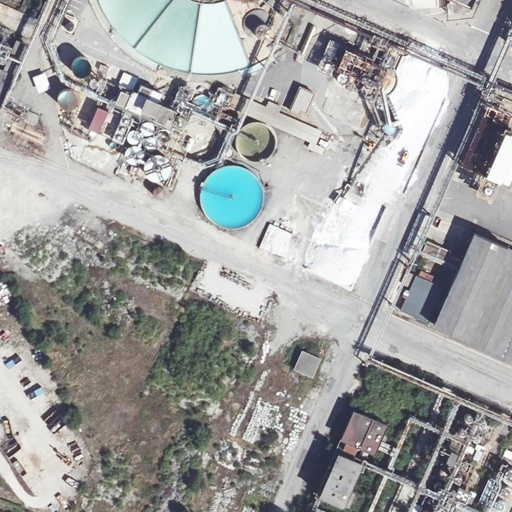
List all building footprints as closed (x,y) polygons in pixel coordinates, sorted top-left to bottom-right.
[(247,65),(228,0),(224,0),(214,3),(201,0),(104,0),(119,51),(217,73),(247,65)] [(446,0),(467,9),(471,0),(446,0)] [(325,55),(336,57),(340,42),(330,39),(325,55)] [(26,46),(15,41),(1,72),(13,77),(26,46)] [(357,57),(344,51),(336,69),(376,86),(382,71),(356,59),(357,57)] [(88,58),(75,61),(79,77),(92,74),(88,58)] [(138,80),(110,67),(97,96),(167,127),(174,111),(157,103),(160,95),(140,85),(136,94),(133,92),(138,80)] [(0,107),(13,77),(1,72),(0,71),(0,107)] [(46,72),(33,76),(39,93),(51,88),(46,72)] [(313,95),(298,88),(286,111),(297,117),(299,113),(304,115),(313,95)] [(74,90),(62,89),(61,106),(73,107),(74,90)] [(511,102),(489,93),(457,165),(494,181),(495,180),(506,184),(511,169),(511,102)] [(365,111),(335,98),(328,112),(358,126),(365,111)] [(234,230),(255,221),(273,192),(270,187),(278,184),(282,178),(285,162),(272,128),(255,118),(258,112),(270,120),(274,130),(310,136),(308,147),(318,153),(327,150),(318,144),(321,125),(279,117),(281,107),(269,100),(266,104),(249,101),(246,118),(236,134),(223,139),(220,156),(201,163),(197,188),(196,189),(207,217),(224,228),(234,230)] [(97,108),(88,129),(97,133),(106,113),(97,108)] [(50,129),(10,111),(0,133),(0,141),(37,158),(50,129)] [(123,150),(97,139),(86,162),(112,174),(123,150)] [(449,252),(424,240),(417,255),(455,273),(431,326),(511,361),(511,250),(471,233),(460,260),(448,255),(449,252)] [(437,290),(411,279),(397,313),(423,325),(437,290)] [(168,297),(164,310),(220,327),(224,313),(168,297)] [(300,352),(293,370),(309,377),(317,360),(300,352)] [(356,413),(344,442),(371,454),(383,426),(356,413)] [(511,450),(507,449),(503,456),(511,459),(511,450)] [(359,464),(335,453),(316,495),(340,506),(359,464)] [(441,465),(439,475),(448,477),(450,467),(441,465)] [(397,478),(420,478),(421,468),(398,467),(397,478)] [(450,511),(455,498),(468,503),(471,491),(457,487),(451,504),(429,497),(426,506),(417,503),(413,511),(450,511)]
